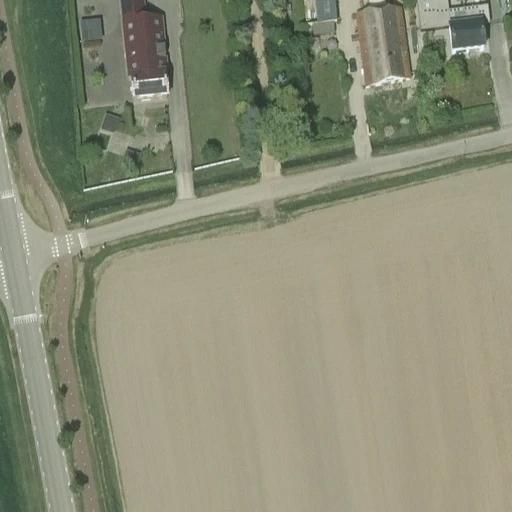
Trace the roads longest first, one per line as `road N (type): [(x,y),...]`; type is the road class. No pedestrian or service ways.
road 1 (unclassified): [(11,255),(511,136)]
road 2 (tertiary): [(11,255),(61,511)]
